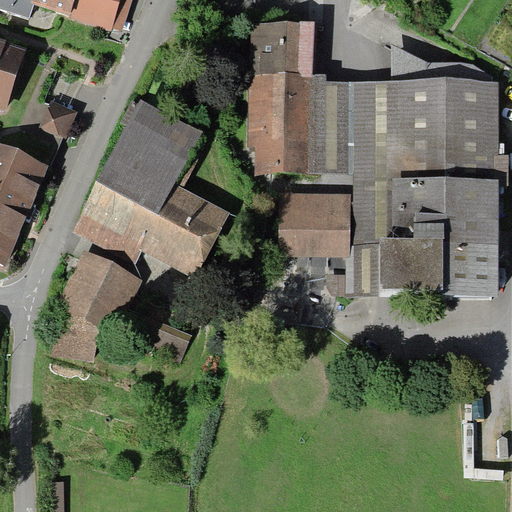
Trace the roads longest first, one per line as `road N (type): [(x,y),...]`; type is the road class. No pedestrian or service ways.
road 1 (residential): [(164,0),(29,304)]
road 2 (residential): [(29,304),(27,511)]
